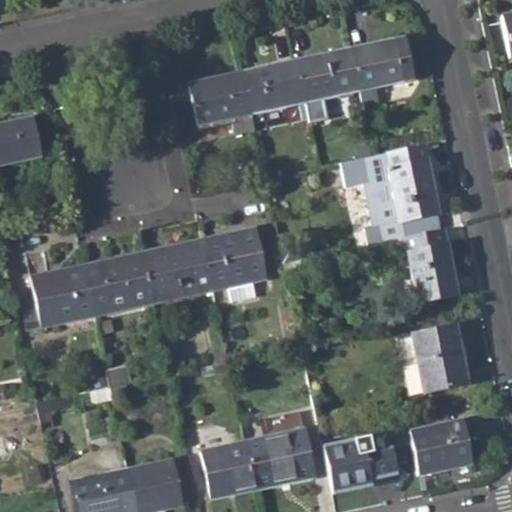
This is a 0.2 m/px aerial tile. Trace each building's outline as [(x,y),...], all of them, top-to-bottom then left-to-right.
[(511,13),(501,16),(510,59),(511,58),(511,13)] [(404,36),(350,48),(359,90),(364,116),(377,114),(372,87),(413,78),(404,36)] [(323,98),(359,90),(350,48),(297,59),(305,102),(310,122),(327,119),(323,98)] [(243,70),(252,113),(305,102),(297,59),(243,70)] [(187,83),(196,125),(252,113),(243,70),(187,83)] [(0,122),(0,163),(38,155),(30,117),(0,122)] [(362,160),(376,229),(439,216),(425,146),(362,160)] [(409,254),(418,301),(457,293),(444,227),(387,239),(390,258),(409,254)] [(229,286),(232,300),(255,295),(252,281),(267,278),(256,228),(203,239),(213,289),(229,286)] [(144,252),(154,302),(213,289),(203,239),(144,252)] [(83,265),(94,314),(154,302),(144,252),(83,265)] [(29,276),(39,326),(94,314),(83,265),(29,276)] [(411,333),(423,391),(465,382),(453,324),(411,333)] [(283,349),(285,361),(302,357),(299,345),(283,349)] [(128,373),(107,378),(109,388),(130,383),(128,373)] [(92,412),(114,407),(109,388),(95,391),(88,392),(92,412)] [(407,433),(416,477),(470,466),(461,421),(407,433)] [(245,441),(255,490),(315,477),(304,427),(245,441)] [(366,438),(320,447),(330,495),(352,491),(352,484),(395,475),(390,448),(370,452),(366,438)] [(200,451),(211,500),(255,490),(245,441),(200,451)] [(127,469),(136,511),(153,511),(154,511),(164,510),(181,506),(171,459),(127,469)] [(71,481),(77,511),(136,511),(127,469),(71,481)]
